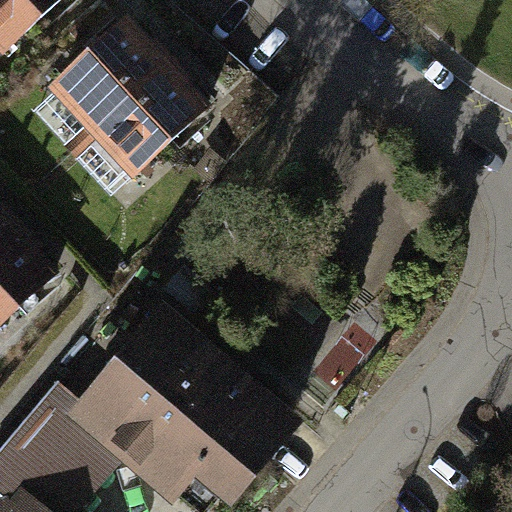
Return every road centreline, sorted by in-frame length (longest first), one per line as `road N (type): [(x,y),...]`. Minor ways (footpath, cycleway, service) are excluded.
road 1 (residential): [(511,303),(333,511)]
road 2 (residential): [(328,0),(511,159)]
